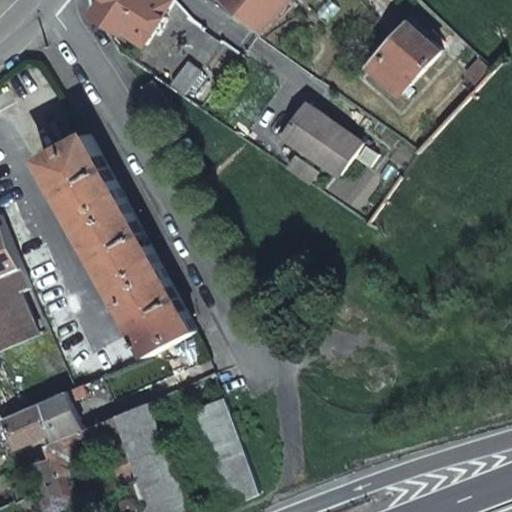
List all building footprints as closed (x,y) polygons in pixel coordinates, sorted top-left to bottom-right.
[(169,14),(179,0),(109,0),(102,12),(125,30),(127,28),(149,42),(160,28),(162,29),(171,16),(169,14)] [(227,0),(262,31),(289,0),(227,0)] [(418,24),(376,70),(405,96),(447,51),(418,24)] [(189,61),(175,83),(188,92),(203,70),(189,61)] [(483,85),(496,71),(484,62),(471,77),(483,85)] [(145,87),(159,113),(173,106),(159,80),(145,87)] [(308,109),(363,147),(368,142),(313,102),(308,109)] [(343,175),(363,147),(308,109),(289,136),(343,175)] [(203,328),(94,133),(48,157),(63,185),(55,190),(61,202),(70,198),(98,249),(90,254),(97,267),(106,262),(134,314),(126,319),(133,332),(141,327),(156,353),(203,328)] [(0,277),(28,266),(6,213),(0,215),(0,277)] [(0,350),(43,333),(26,292),(37,287),(28,266),(0,277),(0,350)] [(89,426),(74,389),(6,418),(10,427),(18,445),(54,431),(57,439),(89,426)] [(261,486),(229,397),(200,406),(233,497),(261,486)] [(154,401),(125,412),(141,476),(137,477),(142,491),(149,510),(143,511),(180,511),(192,507),(154,401)] [(57,439),(48,443),(53,457),(33,463),(42,493),(47,509),(92,494),(81,461),(114,448),(124,482),(137,477),(141,476),(125,412),(89,426),(57,439)] [(0,431),(10,427),(6,418),(0,421),(0,431)] [(21,461),(19,456),(2,462),(6,472),(23,466),(21,461)] [(17,503),(32,497),(26,484),(13,490),(17,503)] [(143,511),(149,510),(142,491),(125,497),(129,511),(143,511)] [(37,511),(43,510),(37,495),(32,497),(17,503),(16,504),(19,511),(37,511)]
